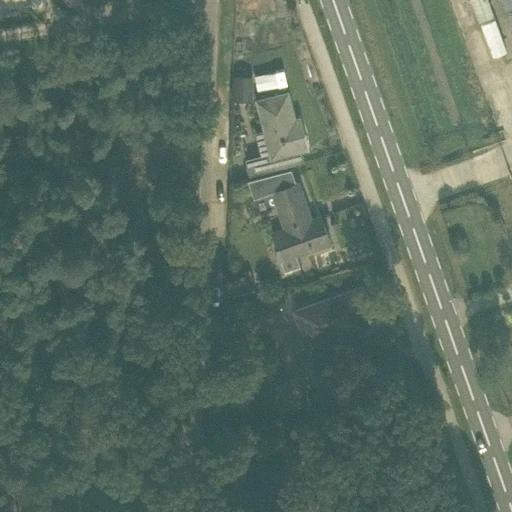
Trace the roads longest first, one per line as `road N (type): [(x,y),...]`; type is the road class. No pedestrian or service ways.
road 1 (primary): [(511,508),(334,0)]
road 2 (track): [(211,0),(213,242),(195,511)]
